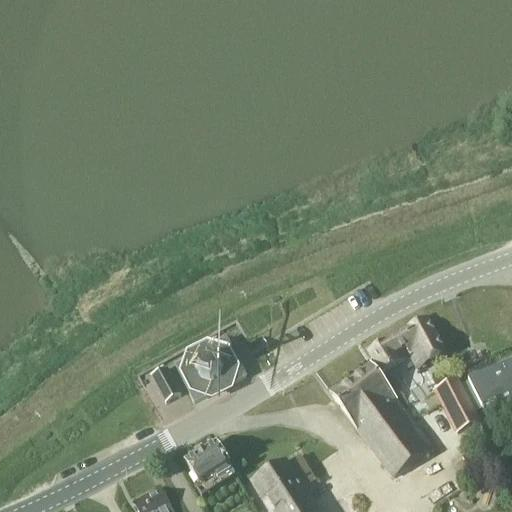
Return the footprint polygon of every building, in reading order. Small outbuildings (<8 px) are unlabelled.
[(419,373),(445,358),(427,319),(369,352),(382,375),(411,359),(419,373)] [(193,406),(245,380),(227,343),(217,348),(215,344),(187,358),(189,361),(175,368),(180,378),(185,389),(193,406)] [(370,367),(332,396),(354,426),(392,398),(370,367)] [(511,367),(469,384),(482,412),(491,408),(500,425),(511,417),(511,367)] [(165,370),(150,378),(164,406),(179,399),(165,370)] [(444,442),(479,424),(459,381),(423,399),(444,442)] [(392,398),(354,426),(394,479),(432,452),(392,398)] [(199,486),(229,469),(215,445),(185,463),(199,486)] [(268,511),(314,511),(285,464),(252,485),(268,511)] [(137,511),(171,511),(160,491),(134,505),(137,511)]
